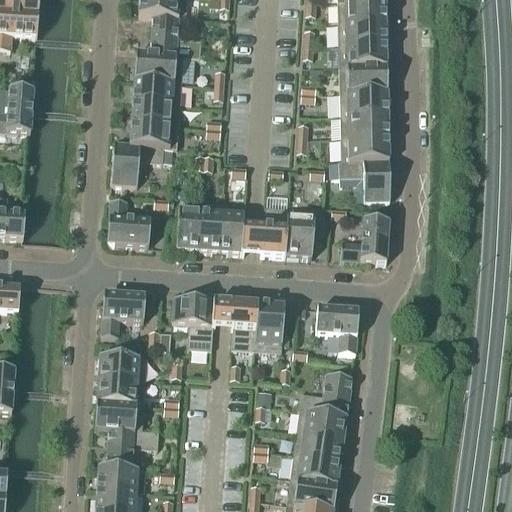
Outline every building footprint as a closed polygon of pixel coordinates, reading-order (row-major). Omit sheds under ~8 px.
[(0,0),(0,18),(37,21),(38,0),(0,0)] [(151,24),(177,25),(184,26),(186,0),(138,0),(137,23),(151,24)] [(306,0),(306,9),(314,9),(314,0),(306,0)] [(335,0),(336,9),(383,8),(383,0),(335,0)] [(228,2),(220,1),(219,15),(227,16),(228,2)] [(336,9),(337,31),(384,30),(383,8),(336,9)] [(314,9),(306,9),(305,23),(313,23),(314,9)] [(37,21),(0,18),(0,57),(9,58),(10,42),(35,44),(37,21)] [(151,24),(149,61),(182,64),(182,65),(198,66),(200,48),(176,47),(177,25),(151,24)] [(337,31),(337,53),(384,51),(384,30),(337,31)] [(304,38),(303,52),(311,53),(312,39),(304,38)] [(337,53),(338,74),(385,73),(384,51),(337,53)] [(311,53),(303,52),(302,66),(310,67),(311,53)] [(134,60),(133,87),(180,90),(182,65),(182,64),(149,61),(134,60)] [(338,74),(338,101),(386,99),(385,73),(338,74)] [(215,79),(214,93),(222,93),(223,79),(215,79)] [(133,87),(131,109),(179,112),(180,90),(133,87)] [(300,92),(300,100),(314,101),(314,93),(300,92)] [(222,93),(214,93),(213,107),(221,107),(222,93)] [(0,139),(29,141),(32,97),(8,95),(7,114),(0,113),(0,139)] [(338,101),(339,123),(386,122),(386,99),(338,101)] [(314,101),(300,100),(299,108),(313,109),(314,101)] [(131,109),(130,130),(177,134),(179,112),(131,109)] [(339,123),(339,146),(387,145),(386,122),(339,123)] [(206,127),(205,136),(219,137),(220,128),(206,127)] [(112,150),(112,151),(176,155),(177,134),(130,130),(128,151),(112,150)] [(298,132),(297,146),(305,147),(306,133),(298,132)] [(219,137),(205,136),(205,144),(218,145),(219,137)] [(337,168),(337,169),(387,168),(387,145),(339,146),(340,168),(337,168)] [(305,147),(297,146),(296,160),(304,161),(305,147)] [(176,155),(112,151),(110,191),(136,193),(137,169),(161,170),(162,155),(175,156),(176,155)] [(194,177),(202,177),(203,164),(195,163),(194,177)] [(203,164),(202,177),(210,178),(211,164),(203,164)] [(387,168),(337,169),(338,185),(362,184),(362,209),(388,208),(387,168)] [(245,175),(231,174),(230,183),(244,184),(245,175)] [(323,177),(309,176),(308,185),(322,186),(323,177)] [(267,185),(281,186),(281,178),(268,177),(267,185)] [(0,244),(22,246),(23,222),(5,221),(6,205),(0,204),(0,244)] [(153,214),(167,215),(167,206),(153,205),(153,214)] [(149,228),(125,227),(126,209),(109,208),(106,251),(147,254),(149,228)] [(174,256),(196,257),(199,210),(178,209),(174,256)] [(196,257),(218,259),(221,212),(199,210),(196,257)] [(218,259),(251,261),(252,235),(242,234),(243,220),(222,219),(222,212),(221,212),(218,259)] [(251,261),(283,263),(286,216),(264,214),(262,236),(252,235),(251,261)] [(286,216),(283,263),(310,265),(313,218),(286,216)] [(330,225),(344,226),(345,217),(331,216),(330,225)] [(340,250),(339,266),(339,267),(384,270),(387,229),(361,227),(360,251),(340,250)] [(19,295),(0,293),(0,317),(17,319),(19,295)] [(142,329),(144,303),(102,300),(99,344),(117,345),(118,327),(142,329)] [(210,358),(212,334),(213,308),(172,305),(170,331),(188,332),(186,356),(210,358)] [(230,356),(253,358),(256,311),(224,309),(213,308),(212,334),(222,334),(232,335),(230,356)] [(256,311),(253,358),(280,360),(283,312),(256,311)] [(337,360),(353,361),(354,361),(357,317),(316,315),(314,341),(338,342),(337,360)] [(148,352),(156,353),(157,339),(149,338),(148,352)] [(158,353),(168,360),(169,340),(159,339),(158,353)] [(291,365),(305,366),(306,358),(292,356),(291,365)] [(98,363),(97,386),(144,390),(145,366),(98,363)] [(172,371),(171,385),(179,386),(180,371),(172,371)] [(230,373),(229,387),(238,387),(239,373),(230,373)] [(0,419),(10,421),(13,376),(0,375),(0,419)] [(279,390),(288,390),(288,376),(280,376),(279,390)] [(298,400),(295,418),(345,425),(351,385),(325,381),(322,404),(298,400)] [(97,386),(95,409),(142,412),(144,390),(97,386)] [(164,405),(163,413),(177,414),(178,406),(164,405)] [(95,409),(93,434),(141,438),(142,412),(95,409)] [(177,414),(163,413),(163,421),(177,422),(177,414)] [(255,414),(255,428),(263,428),(264,414),(255,414)] [(298,419),(295,440),(342,448),(345,425),(295,418),(298,419)] [(107,437),(105,474),(131,476),(132,455),(156,457),(157,439),(141,438),(93,434),(93,436),(107,437)] [(295,440),(292,463),(339,469),(342,448),(295,440)] [(253,450),(252,458),(266,459),(267,451),(253,450)] [(266,459),(252,458),(252,466),(266,467),(266,459)] [(292,463),(289,486),(335,492),(339,469),(292,463)] [(97,474),(95,496),(143,500),(144,477),(131,476),(105,474),(97,474)] [(173,480),(159,479),(158,487),(172,488),(173,480)] [(289,486),(285,511),(287,511),(332,511),(335,492),(289,486)] [(250,493),(249,507),(257,508),(258,494),(250,493)] [(95,496),(94,511),(134,511),(135,500),(143,500),(95,496)]
